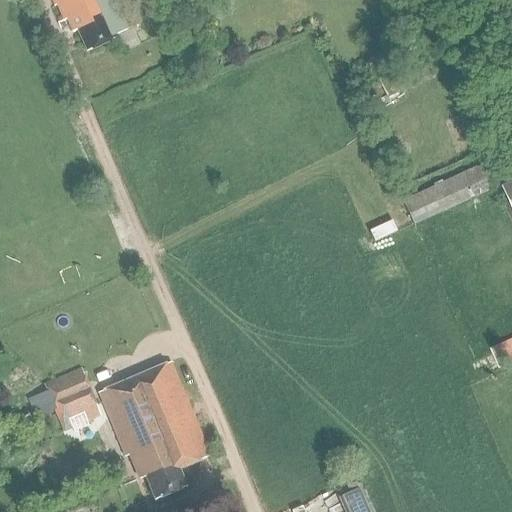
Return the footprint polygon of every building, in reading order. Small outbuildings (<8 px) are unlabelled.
[(139,14),(132,0),(49,0),(55,10),(58,9),(63,21),(66,20),(73,33),(76,32),(86,54),(113,41),(109,31),(121,25),(120,23),(139,14)] [(479,170),(402,204),(411,225),(412,226),(412,227),(415,225),(416,225),(489,192),(479,170)] [(511,182),(499,188),(511,218),(511,182)] [(380,228),(385,237),(405,228),(401,218),(380,228)] [(511,339),(492,349),(501,368),(511,362),(511,339)] [(208,459),(170,365),(95,395),(122,461),(127,458),(137,482),(143,480),(152,504),(184,491),(177,472),(208,459)] [(102,417),(82,369),(42,386),(61,433),(102,417)] [(34,417),(51,410),(44,393),(26,400),(34,417)] [(113,473),(124,468),(121,460),(110,465),(113,473)] [(368,511),(358,489),(337,498),(342,511),(368,511)]
